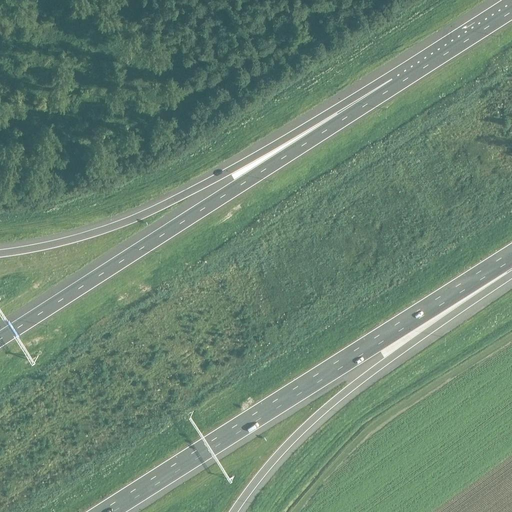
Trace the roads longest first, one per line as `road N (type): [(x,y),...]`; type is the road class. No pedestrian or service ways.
road 1 (motorway): [(108,511),(511,259)]
road 2 (motorway): [(396,85),(0,341)]
road 3 (motorway): [(396,85),(135,219),(0,254)]
road 4 (motorway): [(238,511),(296,437),(511,272)]
road 5 (motorway): [(511,11),(396,85)]
